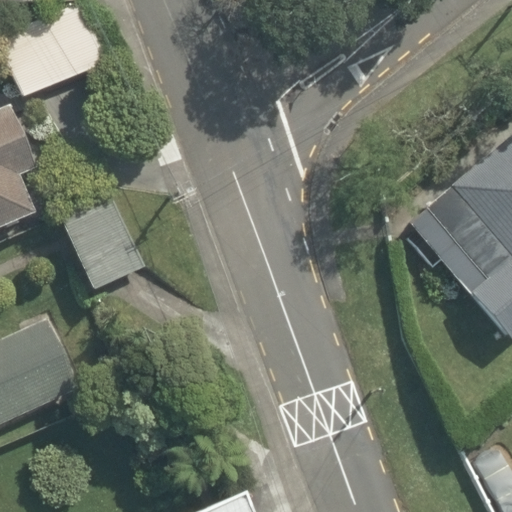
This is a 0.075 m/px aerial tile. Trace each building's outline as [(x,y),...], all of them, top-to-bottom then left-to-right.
[(0,41),(0,56),(16,94),(94,60),(72,10),(0,41)] [(0,227),(30,215),(14,174),(26,169),(2,110),(0,110),(0,227)] [(511,117),(511,118),(511,119),(511,133),(404,226),(504,343),(511,335),(511,117)] [(112,198),(55,222),(83,286),(140,262),(112,198)] [(0,422),(74,393),(43,314),(0,330),(0,422)] [(247,511),(237,490),(187,511),(247,511)]
